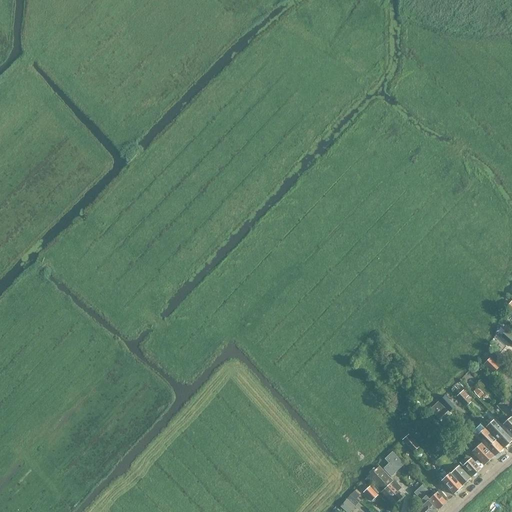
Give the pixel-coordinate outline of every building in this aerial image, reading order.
[(511,341),(503,333),(500,337),(511,348),(511,347),(511,341)] [(490,358),(483,364),(493,374),(499,368),(490,358)] [(475,394),(479,398),(483,395),(479,391),(477,389),(474,392),(475,394)] [(466,397),(467,396),(463,391),(457,395),(466,405),(470,402),(466,397)] [(455,395),(450,400),(454,405),(460,400),(455,395)] [(445,396),(439,401),(449,412),(455,407),(445,396)] [(450,415),(438,402),(437,403),(429,410),(436,417),(442,423),(450,415)] [(406,422),(414,413),(409,408),(400,416),(406,422)] [(511,419),(510,418),(503,425),(511,434),(511,419)] [(500,428),(496,424),(489,431),(505,448),(505,447),(510,442),(511,441),(500,428)] [(503,449),(493,440),(494,439),(480,425),(472,433),(495,457),(501,451),(503,449)] [(471,436),(463,428),(456,434),(462,441),(467,437),(469,438),(471,436)] [(419,447),(408,435),(402,440),(409,448),(412,446),(415,450),(419,447)] [(494,456),(481,443),(472,452),(485,465),(489,461),(494,456)] [(404,465),(392,452),(385,459),(389,463),(396,472),(404,465)] [(470,478),(459,466),(452,472),(448,467),(453,462),(446,454),(438,460),(451,474),(462,486),(464,485),(470,479),(470,478)] [(481,469),(471,459),(467,457),(460,463),(473,477),(479,471),(481,469)] [(396,472),(389,463),(383,469),(391,477),(393,475),(396,472)] [(399,486),(394,481),(393,481),(380,466),(370,475),(369,474),(366,476),(369,480),(367,481),(372,486),(373,485),(381,493),(393,505),(402,498),(401,497),(405,494),(405,493),(402,490),(399,487),(399,486)] [(462,487),(445,468),(438,475),(442,479),(442,480),(443,481),(442,482),(454,495),(461,487),(462,487)] [(431,502),(424,493),(427,491),(422,486),(419,489),(419,488),(414,492),(425,504),(421,507),(421,508),(425,511),(435,511),(436,511),(435,510),(430,504),(430,503),(431,502)] [(378,496),(369,487),(363,493),(371,501),(378,496)] [(446,499),(447,498),(439,490),(435,494),(430,489),(425,494),(438,509),(439,510),(447,502),(445,500),(446,499)] [(360,502),(356,499),(352,495),(347,500),(355,507),(357,504),(360,502)] [(356,508),(355,507),(347,500),(341,507),(346,511),(351,511),(353,511),(356,508)]
